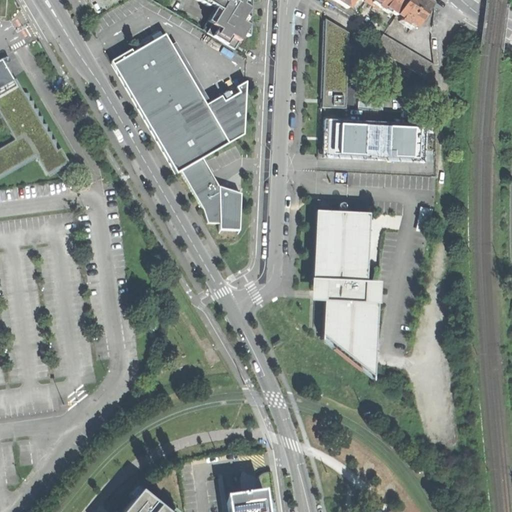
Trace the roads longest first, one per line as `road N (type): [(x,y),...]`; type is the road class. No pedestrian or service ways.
road 1 (tertiary): [(230,307),(46,0)]
road 2 (tertiary): [(286,12),(273,270),(264,286),(230,307)]
road 3 (tertiary): [(230,307),(283,420),(306,511)]
road 4 (unclassified): [(98,195),(91,166),(13,32)]
